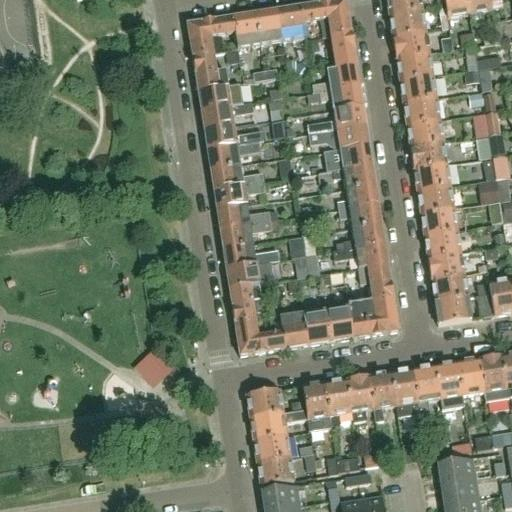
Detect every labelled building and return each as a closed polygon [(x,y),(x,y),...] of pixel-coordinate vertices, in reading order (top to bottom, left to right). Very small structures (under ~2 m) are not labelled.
[(422,15),(419,0),(386,0),(389,20),(422,15)] [(435,0),(438,13),(444,12),(442,0),(435,0)] [(469,19),(465,0),(442,0),(444,12),(446,23),(469,19)] [(489,0),(465,0),(469,19),(471,28),(482,26),(480,17),(492,15),(490,4),(489,0)] [(502,3),(490,4),(492,15),(504,13),(502,3)] [(350,35),(345,4),(332,6),(332,5),(318,7),(319,8),(300,11),(303,27),(319,24),(322,40),(330,39),(350,35)] [(305,43),(303,27),(300,11),(277,15),(282,46),(305,43)] [(438,13),(441,35),(448,34),(446,23),(444,12),(438,13)] [(282,46),(277,15),(255,18),(260,50),(282,46)] [(426,37),(422,15),(389,20),(393,42),(426,37)] [(260,50),(255,18),(232,22),(235,38),(237,53),(260,50)] [(235,38),(232,22),(216,24),(216,23),(200,26),(200,27),(187,29),(191,58),(192,62),(212,59),(210,42),(235,38)] [(356,71),(353,53),(354,53),(351,35),(350,35),(330,39),(335,74),(356,71)] [(429,59),(426,37),(393,42),(393,47),(396,65),(429,59)] [(472,38),(459,40),(461,54),(474,52),(472,38)] [(485,51),(497,49),(496,38),(483,40),(485,51)] [(441,43),(443,57),(452,55),(450,42),(441,43)] [(468,75),(477,74),(476,65),(474,53),(465,54),(468,75)] [(227,58),(228,69),(239,68),(238,57),(227,58)] [(399,87),(433,81),(431,68),(438,67),(437,58),(429,59),(396,65),(399,87)] [(227,92),(225,75),(215,77),(212,59),(192,62),(191,62),(194,79),(197,96),(227,92)] [(477,65),(479,74),(489,73),(500,70),(499,61),(477,65)] [(295,63),(285,65),(288,81),(298,79),(295,63)] [(359,91),(356,71),(335,74),(325,76),(327,87),(317,88),(317,89),(312,89),(313,98),(307,99),(359,91)] [(492,95),(489,73),(479,74),(478,74),(482,96),(492,95)] [(272,74),(263,75),(265,85),(274,84),(272,74)] [(265,85),(263,75),(254,77),(256,87),(265,85)] [(436,103),(433,81),(399,87),(403,109),(436,103)] [(279,94),(277,87),(267,89),(270,105),(280,103),(279,94)] [(242,109),(239,90),(227,92),(197,96),(200,116),(241,110),(240,109),(242,109)] [(362,111),(359,91),(307,99),(308,107),(330,103),(332,115),(362,111)] [(286,93),(279,94),(280,103),(288,101),(286,93)] [(468,108),(482,106),(481,98),(467,100),(468,108)] [(482,100),(486,118),(496,116),(492,98),(482,100)] [(440,125),(436,103),(403,109),(406,131),(440,125)] [(282,123),(279,105),(268,107),(271,125),(282,123)] [(234,131),(232,119),(253,116),(251,107),(242,109),(240,109),(241,110),(200,116),(203,135),(234,131)] [(365,130),(362,111),(332,115),(334,126),(306,131),(308,139),(365,130)] [(497,117),(485,119),(488,140),(500,138),(497,117)] [(477,142),(488,140),(485,119),(485,118),(473,120),(477,142)] [(284,141),(282,125),(270,127),(273,143),(284,141)] [(443,148),(440,125),(406,131),(410,153),(443,148)] [(368,150),(365,130),(308,139),(309,149),(325,146),(333,153),(338,152),(338,155),(368,150)] [(263,147),(262,136),(235,140),(234,131),(203,135),(207,155),(259,147),(263,147)] [(489,141),(477,143),(480,164),(492,162),(490,147),(489,141)] [(490,147),(492,162),(504,160),(501,146),(490,147)] [(239,170),(238,160),(261,157),(259,147),(207,155),(210,175),(239,170)] [(447,170),(443,148),(410,153),(413,175),(447,170)] [(372,170),(368,150),(338,155),(340,166),(316,169),(317,178),(372,170)] [(493,164),(496,184),(507,183),(504,162),(493,164)] [(277,165),(281,184),(293,182),(289,163),(277,165)] [(486,186),(496,184),(493,164),(483,165),(486,186)] [(263,187),(262,178),(241,181),(239,170),(210,175),(213,194),(263,187)] [(375,189),(372,170),(317,178),(319,188),(334,186),(334,184),(343,183),(344,185),(345,194),(375,189)] [(450,192),(447,170),(413,175),(417,197),(450,192)] [(507,183),(496,185),(500,206),(511,205),(507,183)] [(478,188),(481,209),(499,207),(496,186),(478,188)] [(246,209),(244,200),(265,197),(263,187),(213,194),(216,214),(246,209)] [(345,194),(347,205),(336,206),(337,215),(378,209),(375,189),(345,194)] [(450,192),(417,197),(420,219),(453,214),(450,192)] [(511,205),(501,207),(505,228),(511,226),(511,205)] [(247,221),(246,209),(216,214),(219,233),(277,225),(277,224),(270,225),(269,217),(247,221)] [(381,228),(378,209),(337,215),(339,224),(350,222),(351,233),(381,228)] [(491,230),(502,229),(499,209),(488,211),(491,230)] [(457,236),(453,214),(420,219),(424,241),(457,236)] [(312,239),(310,224),(300,225),(302,240),(302,241),(311,240),(312,240),(312,239)] [(252,248),(250,238),(279,233),(277,225),(219,233),(222,253),(252,248)] [(384,248),(381,228),(351,233),(353,244),(343,246),(343,247),(337,248),(338,255),(332,256),(384,248)] [(460,258),(457,236),(424,241),(427,263),(460,258)] [(503,238),(495,240),(497,252),(505,251),(503,238)] [(305,261),(302,241),(302,240),(288,242),(291,264),(293,263),(305,261)] [(314,260),(311,240),(302,241),(305,261),(306,261),(314,260)] [(253,260),(252,248),(222,253),(225,272),(279,264),(277,256),(253,260)] [(387,268),(384,248),(332,256),(334,266),(345,264),(356,262),(358,273),(367,272),(387,268)] [(496,252),(484,254),(485,265),(493,264),(497,260),(496,252)] [(464,280),(460,258),(427,263),(431,285),(464,280)] [(319,281),(315,260),(314,260),(306,261),(305,261),(307,273),(308,282),(319,281)] [(307,273),(305,261),(293,263),(295,275),(307,273)] [(258,288),(256,279),(277,276),(276,268),(279,267),(279,264),(225,272),(228,292),(258,288)] [(394,303),(391,286),(390,286),(387,268),(367,272),(357,274),(359,290),(369,288),(372,306),(372,307),(393,303),(394,303)] [(467,302),(464,280),(431,285),(434,307),(467,302)] [(511,318),(511,283),(489,287),(491,298),(494,321),(511,318)] [(491,298),(489,287),(477,290),(478,300),(491,298)] [(261,316),(260,303),(258,288),(228,292),(231,311),(230,311),(234,328),(254,325),(253,317),(261,316)] [(494,321),(491,298),(478,300),(476,300),(480,323),(494,321)] [(471,325),(467,302),(434,307),(437,330),(471,325)] [(398,336),(393,303),(372,307),(372,306),(350,309),(350,311),(347,311),(352,343),(370,340),(370,341),(384,339),(384,338),(398,336)] [(352,343),(347,311),(325,315),(330,346),(352,343)] [(330,346),(325,315),(303,318),(308,350),(330,346)] [(308,350),(303,318),(280,321),(283,338),(285,353),(308,350)] [(285,353),(283,338),(257,342),(254,325),(234,328),(239,360),(253,358),(253,359),(267,357),(267,356),(285,353)] [(172,371),(156,354),(135,372),(152,390),(172,371)] [(511,358),(501,360),(507,393),(508,402),(511,401),(511,358)] [(507,393),(501,360),(479,363),(485,397),(486,405),(508,402),(507,393)] [(485,397),(479,363),(457,367),(462,400),(485,397)] [(462,400),(457,367),(435,371),(440,404),(442,415),(464,411),(462,400)] [(440,404),(435,371),(413,374),(418,407),(420,419),(429,417),(427,406),(440,404)] [(418,407),(413,374),(391,378),(396,411),(398,422),(420,419),(418,407)] [(396,411),(391,378),(369,381),(374,414),(376,428),(384,427),(382,413),(396,411)] [(374,414),(369,381),(346,385),(352,418),(354,429),(366,428),(364,416),(374,414)] [(352,418),(346,385),(324,388),(331,432),(339,431),(338,420),(352,418)] [(331,432),(324,388),(302,392),(305,414),(307,425),(321,423),(322,434),(331,432)] [(282,418),(279,395),(245,400),(249,423),(282,418)] [(292,416),(304,414),(303,406),(291,408),(292,416)] [(307,425),(305,414),(282,418),(249,423),(253,445),(286,440),(284,429),(307,425)] [(511,451),(511,436),(492,439),(494,453),(505,451),(505,452),(511,451)] [(494,453),(492,439),(474,442),(476,456),(494,453)] [(289,463),(286,440),(253,445),(256,468),(289,463)] [(448,461),(446,445),(432,447),(434,463),(448,461)] [(469,447),(451,450),(452,460),(471,457),(469,447)] [(428,465),(425,448),(403,451),(406,468),(428,465)] [(300,462),(304,461),(312,460),(310,451),(298,453),(300,462)] [(402,453),(387,456),(390,470),(404,468),(402,453)] [(380,458),(363,461),(365,474),(382,472),(380,458)] [(315,475),(312,460),(304,461),(307,477),(315,475)] [(329,480),(338,478),(336,465),(335,462),(326,463),(329,480)] [(357,462),(336,465),(338,478),(360,475),(357,462)] [(293,486),(289,463),(256,468),(260,491),(293,486)] [(475,484),(472,463),(437,468),(440,489),(475,484)] [(493,468),(496,481),(506,480),(503,466),(493,468)] [(369,478),(357,480),(358,490),(370,487),(369,478)] [(358,490),(357,480),(345,482),(346,492),(358,490)] [(478,504),(475,484),(440,489),(443,509),(478,504)] [(511,498),(511,492),(511,486),(500,488),(502,501),(511,498)] [(292,511),(299,511),(296,490),(261,496),(263,511),(292,511)] [(327,494),(329,506),(339,505),(337,492),(327,494)] [(508,511),(511,511),(511,498),(502,501),(503,511),(508,511)] [(382,511),(381,501),(360,504),(361,511),(382,511)]
